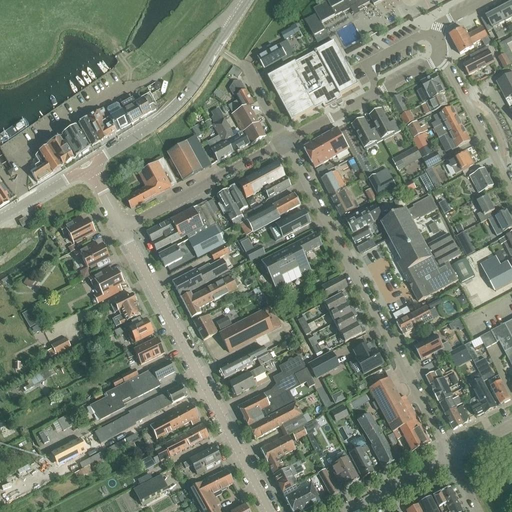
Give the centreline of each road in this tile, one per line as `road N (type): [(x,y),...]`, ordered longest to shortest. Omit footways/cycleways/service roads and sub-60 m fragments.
road 1 (residential): [(450,458),(285,143)]
road 2 (residential): [(269,511),(120,229)]
road 3 (tertiary): [(88,168),(186,100),(248,0)]
road 4 (residential): [(120,229),(285,143)]
road 5 (residential): [(285,143),(440,55)]
road 6 (residential): [(440,55),(511,191)]
